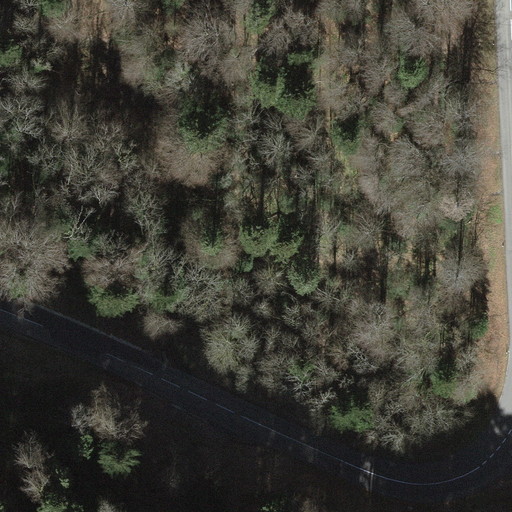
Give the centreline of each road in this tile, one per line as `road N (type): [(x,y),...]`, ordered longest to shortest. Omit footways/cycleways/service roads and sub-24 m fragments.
road 1 (secondary): [(0,309),(394,480),(425,484),(465,474),(511,427)]
road 2 (track): [(90,0),(124,61),(124,95),(109,112),(57,99),(0,99)]
